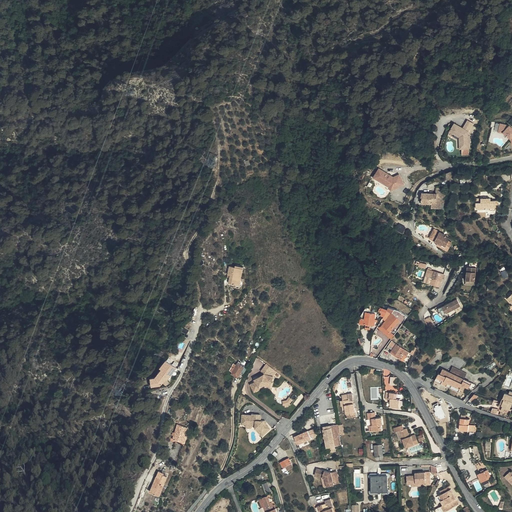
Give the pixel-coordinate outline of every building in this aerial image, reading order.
[(469,131),(474,122),(468,119),(463,127),(455,122),(450,131),(460,136),(460,148),(463,148),(463,153),(470,153),(469,131)] [(511,125),(511,124),(501,122),(499,131),(505,133),(511,139),(511,142),(511,125)] [(394,176),(380,167),(374,176),(390,186),(391,190),(405,184),(400,173),(394,176)] [(457,196),(457,190),(449,190),(448,192),(442,191),(428,191),(428,195),(429,195),(428,202),(437,202),(439,200),(448,201),(449,196),(457,196)] [(490,197),(481,197),(481,201),(476,201),(476,204),(475,204),(475,205),(476,206),(476,207),(486,207),(486,206),(490,206),(490,208),(495,208),(495,202),(497,202),(497,199),(490,199),(490,197)] [(407,226),(400,222),(397,228),(404,231),(407,226)] [(430,236),(432,237),(439,240),(441,241),(441,242),(443,243),(442,246),(449,250),(454,240),(450,238),(450,237),(447,235),(447,234),(437,228),(435,231),(433,230),(430,236)] [(477,266),(471,265),(468,264),(466,279),(475,280),(477,266)] [(240,288),(243,274),(244,266),(238,265),(238,267),(233,266),(230,280),(233,281),(232,286),(240,288)] [(440,286),(444,273),(428,268),(424,281),(440,286)] [(442,309),(445,316),(463,306),(460,299),(442,309)] [(402,319),(405,316),(396,308),(393,311),(402,319)] [(387,311),(383,318),(385,320),(385,319),(386,320),(383,323),(386,324),(384,326),(390,330),(400,318),(392,312),(389,309),(387,311)] [(375,320),(375,318),(376,312),(366,311),(365,319),(361,318),(360,323),(364,324),(364,323),(366,323),(371,324),(375,324),(376,320),(375,320)] [(425,319),(430,328),(434,326),(436,325),(431,316),(425,319)] [(386,324),(383,323),(381,326),(378,326),(392,338),(395,334),(390,330),(384,326),(386,324)] [(393,349),(397,343),(392,340),(389,346),(393,349)] [(409,351),(397,343),(393,349),(392,350),(401,356),(400,357),(404,360),(409,351)] [(167,378),(169,379),(178,367),(167,359),(161,367),(163,368),(156,377),(152,377),(153,386),(162,385),(164,383),(167,378)] [(238,366),(234,373),(234,374),(238,377),(243,366),(239,364),(238,366)] [(273,369),(267,364),(261,372),(263,373),(265,375),(269,375),(273,369)] [(461,369),(455,366),(452,372),(456,374),(458,375),(461,369)] [(447,385),(451,387),(455,379),(454,378),(456,374),(452,372),(443,368),(441,373),(439,373),(435,380),(442,383),(444,379),(449,381),(447,385)] [(265,375),(263,373),(258,376),(259,378),(255,380),(255,381),(254,382),(255,383),(251,386),(255,392),(261,389),(260,388),(264,385),(269,383),(272,384),(273,377),(277,371),(273,369),(269,375),(265,375)] [(461,369),(458,375),(465,378),(468,372),(461,369)] [(455,379),(451,387),(459,391),(460,388),(461,386),(459,385),(461,383),(463,384),(467,386),(469,387),(472,381),(465,378),(458,375),(456,374),(454,378),(455,379)] [(395,395),(396,393),(391,392),(390,398),(390,401),(391,401),(391,403),(401,405),(401,399),(398,398),(398,395),(395,395)] [(353,393),(348,393),(349,399),(344,400),(345,404),(343,405),(344,406),(344,409),(347,409),(348,418),(357,416),(353,393)] [(293,399),(290,396),(287,399),(283,400),(284,404),(285,404),(288,404),(289,403),(293,399)] [(372,420),(373,427),(373,432),(383,431),(382,426),(384,426),(383,419),(377,419),(376,413),(370,414),(370,420),(372,420)] [(247,418),(242,417),(242,424),(247,425),(247,422),(252,422),(252,426),(256,426),(256,428),(259,428),(265,433),(271,428),(263,420),(261,420),(261,417),(261,416),(260,415),(259,415),(258,415),(252,414),(252,416),(247,415),(247,418)] [(467,417),(467,415),(463,415),(462,417),(461,428),(469,430),(470,423),(470,418),(467,417)] [(183,441),(185,434),(188,427),(178,424),(173,438),(177,439),(183,441)] [(339,424),(332,425),(337,446),(343,445),(339,424)] [(333,447),(337,446),(332,425),(325,427),(330,453),(334,452),(333,447)] [(419,442),(416,435),(413,436),(412,434),(411,435),(408,427),(404,429),(403,425),(394,428),(396,433),(397,432),(401,431),(404,438),(407,446),(419,442)] [(316,428),(309,430),(312,437),(319,434),(316,428)] [(309,430),(296,436),(299,444),(312,438),(312,437),(309,430)] [(188,435),(185,434),(183,441),(177,439),(176,443),(185,445),(188,435)] [(377,456),(384,455),(383,444),(375,445),(377,456)] [(289,469),(295,467),(291,458),(282,461),(285,467),(287,466),(289,469)] [(382,475),(382,467),(378,467),(379,475),(372,476),(373,492),(379,492),(379,499),(383,499),(382,492),(389,492),(388,475),(382,475)] [(318,475),(326,477),(328,478),(327,470),(320,468),(318,475)] [(493,476),(489,468),(480,473),(483,481),(493,476)] [(160,470),(151,491),(160,494),(168,475),(164,473),(165,472),(160,470)] [(329,478),(331,487),(343,484),(340,472),(335,473),(327,470),(328,478),(329,478)] [(416,475),(407,475),(407,483),(412,483),(413,483),(413,482),(417,482),(417,483),(422,482),(426,482),(426,484),(432,484),(431,472),(416,472),(416,475)] [(453,490),(443,496),(445,500),(444,501),(447,506),(449,505),(452,510),(462,504),(453,490)] [(277,511),(276,508),(274,509),(273,506),(274,505),(272,500),(271,501),(268,495),(264,497),(265,501),(263,502),(265,506),(266,511),(267,511),(268,511),(277,511)] [(332,504),(330,499),(326,500),(326,503),(327,504),(324,506),(323,504),(318,505),(321,511),(320,511),(324,511),(333,508),(333,507),(332,504)] [(466,511),(470,511),(472,511),(466,502),(465,503),(466,505),(464,507),(466,511)]
